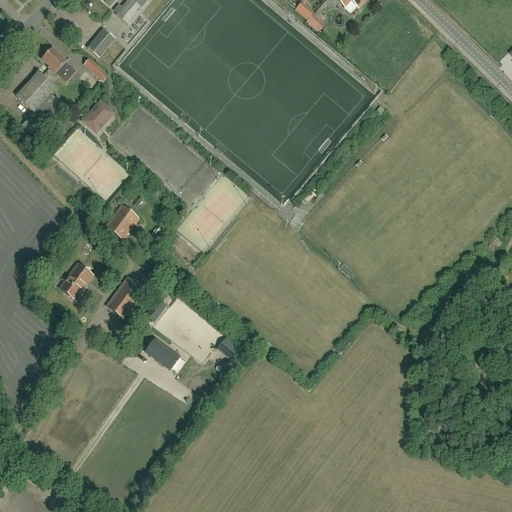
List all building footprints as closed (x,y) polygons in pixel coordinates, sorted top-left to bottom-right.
[(90,10),(95,3),(91,0),(90,0),(86,6),(90,10)] [(127,26),(140,10),(149,0),(129,0),(116,16),(127,26)] [(337,0),(345,7),(346,8),(345,10),(350,15),(352,15),(358,8),(358,9),(366,0),(337,0)] [(309,10),(302,18),(307,22),(314,14),(309,10)] [(306,23),(317,33),(325,25),(314,15),(306,23)] [(99,60),(115,41),(104,31),(87,50),(99,60)] [(76,74),(66,64),(52,51),(42,61),(50,68),(49,70),(55,75),(65,85),(76,74)] [(102,84),(108,78),(89,61),(83,67),(102,84)] [(16,99),(34,115),(47,127),(64,108),(51,96),(56,90),(38,74),(16,99)] [(78,119),(83,123),(96,135),(114,115),(96,99),(78,119)] [(22,127),(33,137),(37,132),(27,123),(22,127)] [(123,241),(138,221),(121,208),(106,228),(123,241)] [(74,301),(92,278),(78,267),(61,291),(74,301)] [(124,320),(144,293),(128,281),(108,308),(124,320)] [(172,310),(180,303),(177,300),(169,307),(172,310)] [(179,359),(155,340),(145,354),(170,372),(179,359)] [(239,350),(227,340),(219,349),(231,359),(239,350)]
